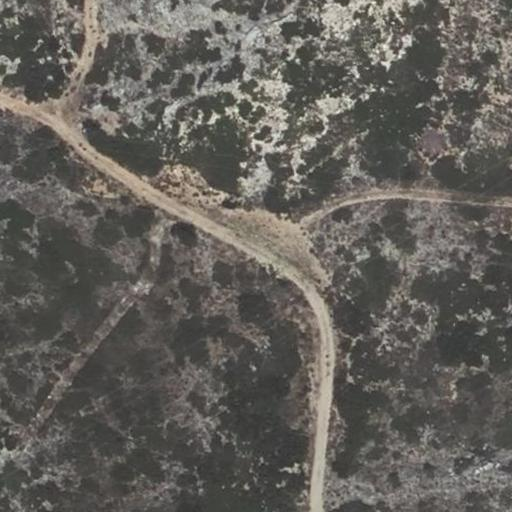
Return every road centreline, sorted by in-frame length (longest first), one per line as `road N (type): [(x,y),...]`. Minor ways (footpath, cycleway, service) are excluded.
road 1 (track): [(49,121),(155,201),(300,278),(328,310),(329,395),(312,469),(315,511)]
road 2 (track): [(93,0),(91,45),(49,121),(0,98)]
